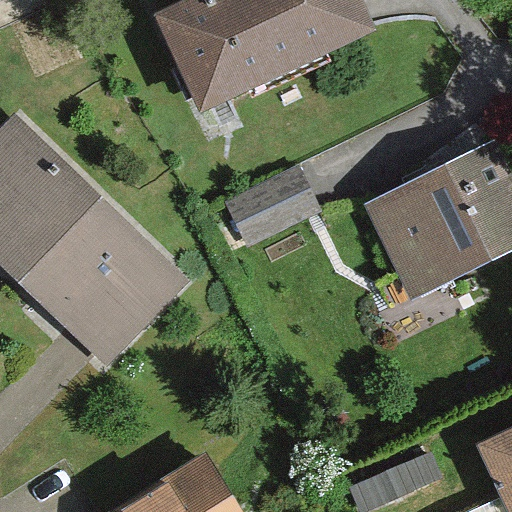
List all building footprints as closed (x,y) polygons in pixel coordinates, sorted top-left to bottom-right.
[(365,0),(157,0),(149,4),(202,110),(376,22),(365,0)] [(13,112),(0,125),(0,258),(105,359),(185,276),(13,112)] [(511,204),(479,140),(357,203),(408,301),(511,247),(511,204)] [(308,163),(233,190),(250,238),(326,210),(308,163)] [(511,511),(511,414),(469,436),(507,511),(511,511)] [(237,511),(202,449),(96,510),(96,511),(237,511)]
